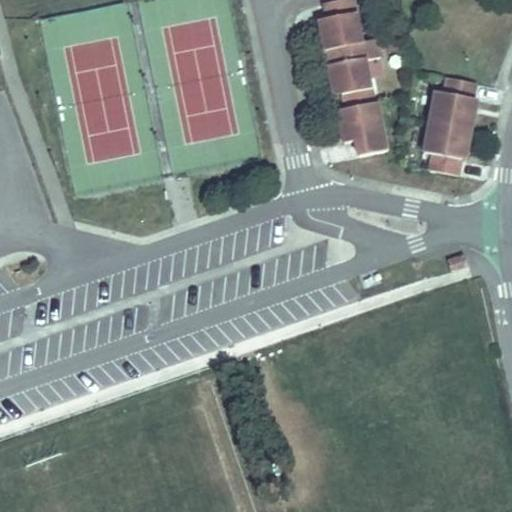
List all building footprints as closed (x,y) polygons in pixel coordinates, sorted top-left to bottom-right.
[(358,155),(391,149),(380,101),(376,101),(367,58),(381,55),(377,37),(363,40),(354,0),(330,0),(323,2),(327,17),(330,33),(321,35),(325,48),(320,49),(323,67),(328,66),(330,79),(339,78),(342,93),(345,108),(336,110),(340,125),(345,125),(348,141),(355,139),(358,155)] [(327,17),(318,19),(321,35),(330,33),(327,17)] [(443,92),(435,90),(423,151),(432,153),(429,169),(457,174),(460,156),(463,141),(468,142),(474,112),(469,111),(473,96),(476,82),(446,76),(443,92)] [(342,93),(339,78),(330,79),(333,94),(342,93)] [(348,141),(345,125),(340,125),(343,142),(348,141)]
